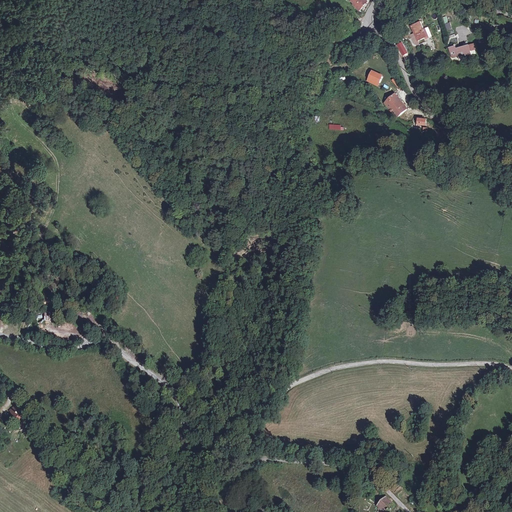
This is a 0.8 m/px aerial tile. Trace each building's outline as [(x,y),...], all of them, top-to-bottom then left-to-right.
[(360,10),(367,2),(365,0),(352,0),(351,2),(360,10)] [(416,11),(406,12),(407,27),(418,26),(416,11)] [(452,35),(446,37),(449,45),(453,44),(454,46),(464,43),(462,36),(453,38),(452,35)] [(381,75),(371,71),(367,80),(376,84),(381,75)] [(396,76),(391,79),(399,91),(404,87),(396,76)] [(397,116),(407,109),(398,92),(384,100),(397,116)] [(13,399),(5,406),(17,422),(26,415),(13,399)] [(384,493),(375,502),(384,511),(387,508),(392,503),(388,500),(389,498),(384,493)]
